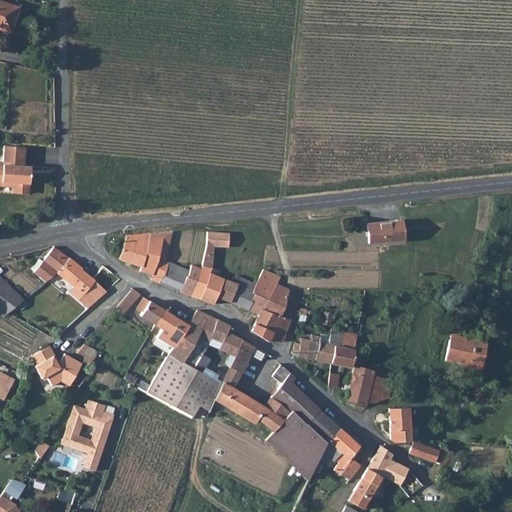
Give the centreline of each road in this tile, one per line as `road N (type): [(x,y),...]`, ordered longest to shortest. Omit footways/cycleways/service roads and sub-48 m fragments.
road 1 (residential): [(84,229),(88,247),(130,277),(225,314),(282,355),(427,477)]
road 2 (tertiary): [(84,229),(511,182)]
road 3 (residential): [(63,0),(66,231)]
